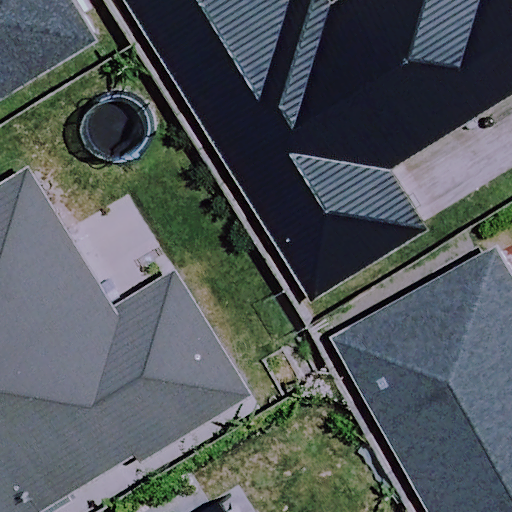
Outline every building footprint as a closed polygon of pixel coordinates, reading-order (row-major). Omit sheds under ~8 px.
[(0,0),(0,98),(110,31),(90,0),(0,0)] [(511,94),(511,0),(141,0),(324,291),(444,220),(404,159),(511,94)] [(127,296),(39,159),(0,182),(0,511),(50,511),(46,505),(148,448),(154,459),(267,388),(189,260),(127,296)] [(343,324),(363,363),(445,511),(511,511),(511,240),(509,236),(343,324)] [(186,511),(181,503),(166,511),(186,511)]
